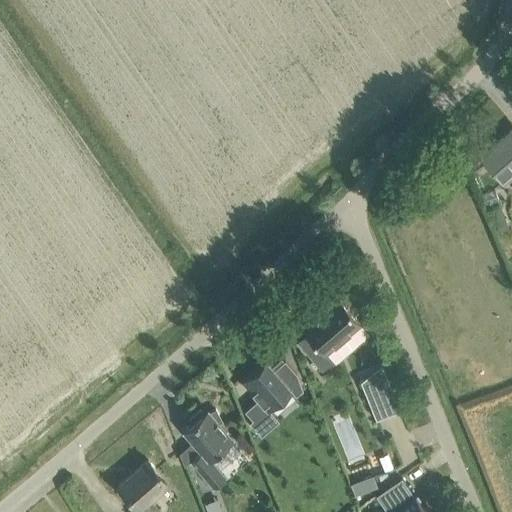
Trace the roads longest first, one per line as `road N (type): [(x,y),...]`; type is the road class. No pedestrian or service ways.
road 1 (unclassified): [(0,509),(351,202)]
road 2 (unclassified): [(475,511),(351,202)]
road 3 (unclassified): [(351,202),(500,50),(511,25)]
